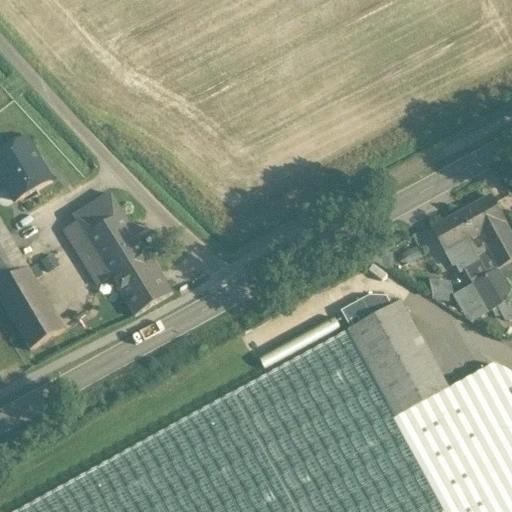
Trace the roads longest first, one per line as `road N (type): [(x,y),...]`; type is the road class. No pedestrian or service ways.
road 1 (unclassified): [(0,35),(239,294)]
road 2 (secondary): [(511,145),(239,294)]
road 3 (secondary): [(239,294),(0,426)]
